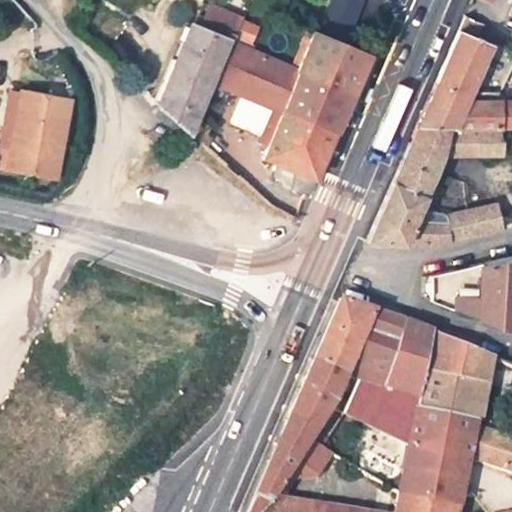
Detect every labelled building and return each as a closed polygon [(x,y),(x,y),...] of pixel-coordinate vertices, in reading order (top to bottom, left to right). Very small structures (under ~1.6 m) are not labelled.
[(464,17),(458,31),(418,124),(451,128),(457,129),(500,127),(511,126),(511,101),(496,101),(465,101),(469,92),(489,44),(474,38),(479,23),(464,17)] [(194,24),(189,34),(212,45),(217,34),(194,24)] [(154,110),(183,140),(200,98),(221,49),(212,45),(189,34),(187,33),(154,110)] [(308,42),(293,79),(345,100),(361,64),(308,42)] [(112,46),(102,56),(117,72),(128,61),(112,46)] [(297,209),(345,100),(293,79),(231,52),(221,49),(200,98),(270,130),(255,167),(286,181),(281,202),(297,209)] [(496,101),(496,92),(469,92),(465,101),(496,101)] [(67,114),(18,105),(4,184),(53,193),(67,114)] [(451,128),(418,124),(406,153),(442,153),(451,128)] [(457,129),(451,128),(442,153),(501,153),(500,127),(457,129)] [(412,221),(419,206),(442,153),(406,153),(368,239),(429,244),(502,228),(497,202),(446,214),(447,222),(412,221)] [(447,222),(446,214),(419,206),(412,221),(447,222)] [(511,258),(430,276),(430,300),(511,333),(511,258)] [(315,359),(346,376),(379,388),(403,323),(341,299),(315,359)] [(403,323),(379,388),(417,399),(423,371),(431,334),(403,323)] [(485,381),(490,357),(431,334),(423,371),(482,383),(485,381)] [(330,407),(332,408),(407,446),(467,457),(472,433),(474,420),(416,407),(417,399),(379,388),(346,376),(315,359),(289,415),(318,425),(330,407)] [(423,371),(417,399),(416,407),(474,420),(482,383),(423,371)] [(325,449),(309,439),(318,425),(289,415),(247,511),(257,511),(270,498),(302,450),(318,460),(325,449)] [(511,446),(472,433),(467,457),(511,472),(511,446)] [(402,471),(462,482),(467,457),(407,446),(402,471)] [(397,493),(458,503),(462,482),(402,471),(397,493)] [(456,511),(458,503),(397,493),(393,511),(456,511)] [(257,511),(357,511),(270,498),(257,511)]
